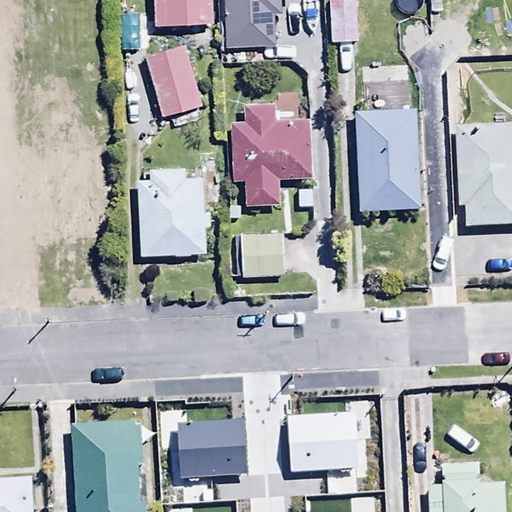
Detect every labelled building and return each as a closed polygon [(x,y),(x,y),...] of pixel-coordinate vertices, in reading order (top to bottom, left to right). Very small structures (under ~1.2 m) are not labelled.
[(210,0),(152,0),(153,10),(163,10),(163,24),(183,23),(182,9),(211,8),(210,0)] [(357,0),(327,0),(328,25),(358,24),(357,0)] [(456,22),(431,23),(432,88),(457,88),(456,22)] [(184,26),(143,38),(161,100),(202,89),(184,26)] [(418,89),(354,92),(359,192),(423,189),(418,89)] [(243,122),(229,123),(231,180),(242,180),(243,205),(277,203),(276,180),(309,178),(307,119),(273,121),(272,104),(242,105),(243,122)] [(511,121),(453,123),(457,206),(462,206),(463,227),(511,224),(511,121)] [(93,148),(36,150),(37,172),(12,173),(13,206),(39,205),(40,240),(97,238),(96,213),(106,213),(106,192),(95,193),(93,148)] [(97,153),(98,181),(117,180),(116,153),(97,153)] [(149,180),(136,180),(138,256),(203,255),(203,226),(209,226),(209,212),(203,212),(202,176),(184,176),(184,166),(148,167),(149,180)] [(279,211),(237,212),(239,260),(280,258),(279,211)] [(139,421),(70,424),(73,511),(139,511),(137,468),(141,468),(139,421)] [(361,479),(359,424),(276,428),(280,508),(321,506),(320,481),(361,479)] [(261,499),(259,437),(167,440),(169,502),(261,499)] [(478,464),(440,464),(440,485),(426,485),(426,511),(511,511),(511,510),(504,511),(503,482),(478,482),(478,464)] [(0,511),(32,511),(31,476),(0,477),(0,511)]
